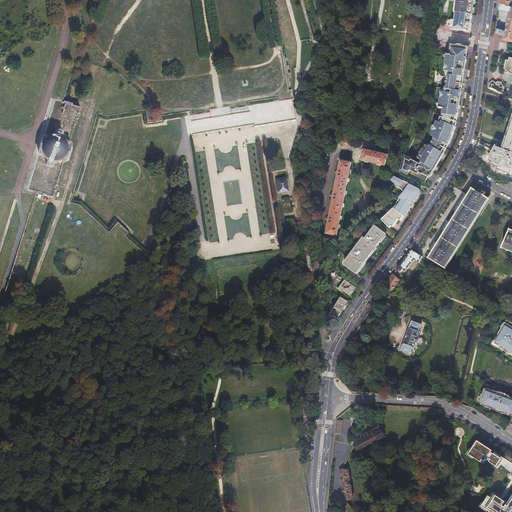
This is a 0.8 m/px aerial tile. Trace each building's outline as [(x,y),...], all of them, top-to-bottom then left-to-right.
[(456,0),(455,12),(465,14),(472,15),(474,0),(456,0)] [(496,28),(495,32),(502,34),(501,38),(500,37),(500,39),(511,41),(511,6),(510,6),(499,4),(498,10),(510,13),(506,31),(496,28)] [(465,14),(455,12),(454,20),(451,20),(450,28),(470,32),(472,15),(465,14)] [(447,48),(444,70),(451,71),(459,72),(459,73),(461,73),(459,80),(463,81),(467,47),(456,45),(456,49),(447,48)] [(451,71),(444,70),(443,71),(448,72),(445,93),(440,92),(440,95),(455,96),(455,98),(458,99),(457,104),(459,104),(463,81),(459,80),(461,73),(459,73),(459,72),(451,71)] [(489,81),(487,89),(504,96),(504,94),(504,93),(504,88),(503,87),(503,85),(503,84),(503,83),(502,83),(501,83),(500,83),(499,84),(497,83),(497,81),(492,79),(489,81)] [(245,107),(187,116),(190,132),(291,116),(288,95),(273,98),(272,92),(243,97),(245,104),(245,107)] [(456,126),(457,117),(459,104),(457,104),(458,99),(455,98),(455,96),(440,95),(438,109),(442,110),(441,123),(454,126),(456,126)] [(53,102),(52,101),(50,107),(48,114),(46,119),(47,119),(41,137),(40,138),(39,138),(34,154),(35,155),(35,156),(30,174),(29,173),(27,179),(25,186),(23,191),(24,191),(24,192),(32,194),(32,195),(40,197),(41,197),(47,199),(49,200),(49,198),(50,194),(53,187),(54,184),(55,181),(54,181),(59,164),(60,164),(61,164),(62,163),(67,164),(68,164),(72,149),(67,147),(67,146),(66,145),(65,145),(71,128),(72,128),(73,122),(74,122),(76,115),(77,111),(77,112),(78,109),(76,109),(75,109),(70,107),(69,106),(61,104),(53,101),(53,102)] [(511,117),(502,147),(504,147),(503,149),(511,151),(511,117)] [(435,168),(448,144),(452,136),(454,132),(456,126),(454,126),(441,123),(436,122),(434,138),(440,139),(434,149),(430,147),(422,161),(423,162),(423,163),(435,168)] [(361,137),(363,132),(355,128),(352,132),(361,137)] [(496,169),(511,174),(511,151),(503,149),(497,147),(494,153),(490,160),(494,162),(492,164),(497,167),(496,169)] [(364,149),(362,160),(384,165),(387,155),(364,149)] [(421,166),(421,165),(418,164),(418,162),(404,154),(400,170),(407,174),(410,169),(413,172),(415,172),(416,173),(417,174),(417,175),(418,175),(419,175),(420,174),(423,176),(423,175),(427,177),(431,171),(433,172),(434,170),(435,168),(423,163),(421,166)] [(341,160),(326,232),(337,234),(351,162),(341,160)] [(391,180),(405,190),(401,199),(404,201),(411,205),(420,191),(420,190),(420,189),(419,188),(393,175),(391,180)] [(286,176),(276,177),(278,192),(288,191),(286,176)] [(435,248),(429,258),(446,268),(489,200),(471,190),(465,200),(459,209),(448,227),(435,248)] [(400,203),(383,219),(388,224),(390,226),(392,224),(393,223),(394,223),(395,223),(396,222),(399,219),(401,220),(411,205),(404,201),(401,199),(399,202),(400,203)] [(363,239),(343,266),(356,276),(371,256),(386,236),(375,228),(365,241),(363,239)] [(511,230),(509,229),(503,246),(511,249),(511,230)] [(398,276),(401,273),(403,269),(406,271),(414,260),(418,262),(419,261),(421,263),(424,257),(411,250),(406,257),(397,269),(394,273),(398,276)] [(422,271),(418,278),(430,284),(432,280),(427,277),(429,275),(422,271)] [(342,289),(343,290),(350,296),(355,288),(348,282),(348,283),(345,281),(346,280),(339,275),(333,281),(340,287),(341,287),(343,288),(342,289)] [(386,283),(385,284),(392,290),(399,280),(392,275),(386,283)] [(343,290),(339,296),(347,301),(350,296),(343,290)] [(347,301),(339,296),(335,304),(334,306),(329,314),(336,319),(341,311),(342,308),(342,309),(347,301)] [(511,322),(507,320),(503,326),(502,326),(497,333),(498,334),(499,335),(497,338),(496,337),(492,343),(492,344),(492,345),(501,348),(501,347),(511,353),(511,397),(508,396),(508,395),(506,395),(507,394),(502,392),(498,391),(498,392),(497,391),(494,390),(493,391),(485,388),(483,394),(482,394),(479,402),(480,402),(479,403),(481,404),(495,409),(502,411),(502,413),(509,415),(511,415),(511,322)] [(411,321),(401,350),(411,353),(413,347),(414,348),(416,343),(418,342),(419,338),(418,337),(420,332),(419,331),(421,325),(411,321)] [(254,380),(253,388),(269,389),(270,380),(254,380)] [(361,438),(355,442),(358,448),(383,436),(378,427),(364,434),(364,435),(361,437),(361,438)] [(505,459),(496,452),(495,454),(492,452),(493,450),(478,441),(472,450),(469,454),(474,457),(481,462),(483,460),(485,461),(487,460),(489,461),(490,459),(491,459),(490,461),(491,463),(498,467),(499,468),(505,459)] [(349,469),(340,470),(344,499),(353,498),(349,469)] [(511,511),(511,497),(508,503),(495,494),(492,498),(491,497),(489,496),(484,504),(482,506),(488,511),(490,511),(511,511)] [(488,511),(482,506),(484,504),(482,503),(480,507),(487,511),(488,511)]
